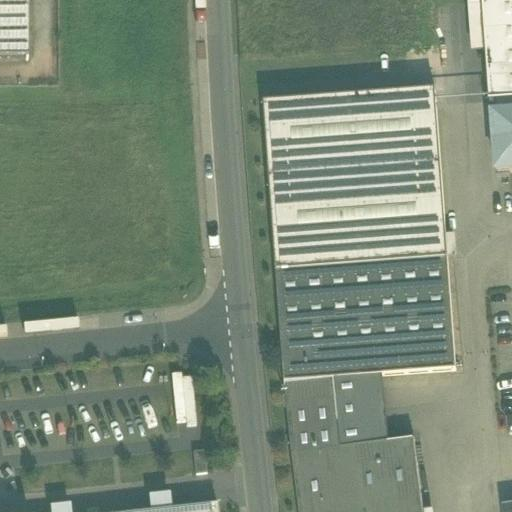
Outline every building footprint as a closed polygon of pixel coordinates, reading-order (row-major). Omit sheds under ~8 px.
[(0,0),(0,61),(28,62),(27,0),(0,0)] [(511,0),(482,0),(490,103),(495,103),(511,101),(511,0)] [(265,106),(277,273),(448,260),(436,93),(265,106)] [(511,101),(495,103),(496,116),(511,115),(511,101)] [(493,117),(497,174),(511,173),(511,115),(496,116),(493,117)] [(277,273),(285,385),(383,378),(456,372),(448,260),(277,273)] [(285,385),(293,457),(390,445),(383,378),(285,385)] [(293,457),(299,511),(424,511),(415,441),(390,445),(293,457)] [(193,454),(196,477),(207,476),(204,453),(193,454)]
